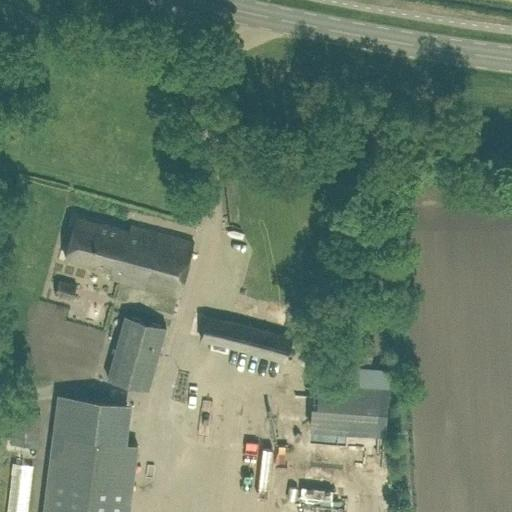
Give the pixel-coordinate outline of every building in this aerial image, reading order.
[(129,230),(76,216),(65,257),(111,269),(110,276),(178,295),(193,240),(131,223),(129,230)] [(75,284),(59,280),(54,295),(71,300),(75,284)] [(385,333),(305,313),(299,337),(215,315),(209,342),(286,361),(289,348),(295,350),(293,359),(373,380),(385,333)] [(166,326),(125,315),(108,377),(149,388),(166,326)] [(380,385),(314,380),(310,428),(376,433),(380,385)] [(125,403),(59,395),(43,511),(128,511),(137,443),(120,441),(125,403)] [(243,432),(246,403),(235,402),(232,431),(243,432)] [(33,452),(38,423),(26,421),(21,451),(33,452)]
